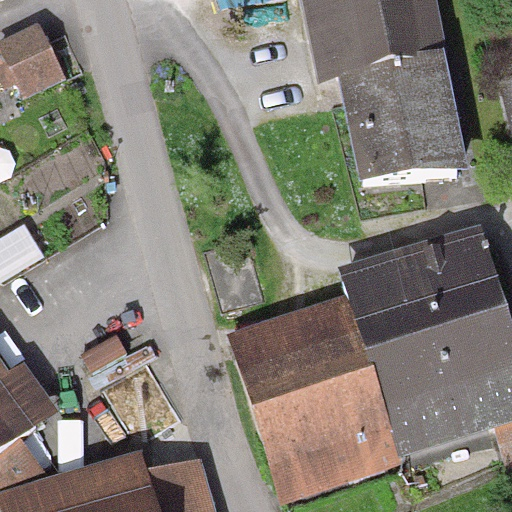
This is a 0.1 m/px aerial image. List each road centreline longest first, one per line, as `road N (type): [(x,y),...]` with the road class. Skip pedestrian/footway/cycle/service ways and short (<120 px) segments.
road 1 (residential): [(102,0),(180,315),(226,453),(255,511)]
road 2 (unknown): [(180,315),(106,305),(0,142)]
